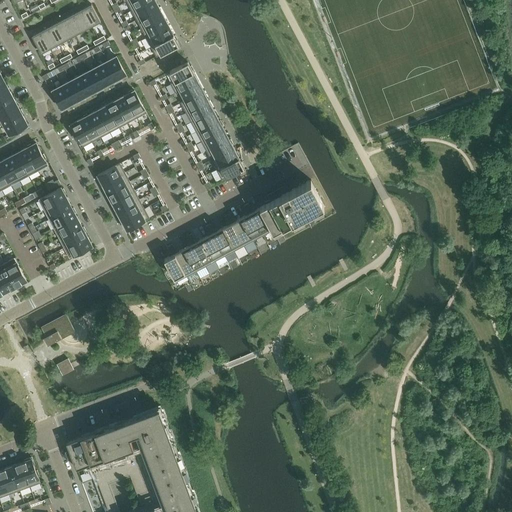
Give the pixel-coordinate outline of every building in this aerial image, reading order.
[(151,0),(129,0),(127,1),(132,10),(151,0)] [(159,7),(155,0),(151,0),(132,10),(137,19),(159,7)] [(92,4),(83,9),(92,26),(101,21),(92,4)] [(164,16),(159,7),(137,19),(141,28),(164,16)] [(83,9),(74,13),(83,30),(92,26),(83,9)] [(83,30),(74,13),(66,18),(75,34),(83,30)] [(169,25),(164,16),(141,28),(146,37),(169,25)] [(66,18),(58,22),(67,39),(75,34),(66,18)] [(67,39),(58,22),(49,26),(58,43),(67,39)] [(174,34),(169,25),(146,37),(151,46),(174,34)] [(49,26),(41,31),(50,48),(58,43),(49,26)] [(41,52),(50,48),(41,31),(32,36),(41,52)] [(174,36),(174,34),(151,46),(156,56),(179,44),(176,40),(178,39),(176,35),(174,36)] [(126,74),(116,56),(107,61),(117,79),(126,74)] [(107,61),(98,66),(108,84),(117,79),(107,61)] [(190,66),(188,61),(170,71),(175,81),(171,83),(193,71),(192,70),(194,69),(192,65),(190,66)] [(98,66),(89,71),(99,89),(108,84),(98,66)] [(80,75),(90,94),(91,93),(91,94),(95,92),(95,91),(99,89),(89,71),(80,75)] [(198,81),(193,71),(171,83),(176,93),(198,81)] [(80,75),(71,80),(81,98),(90,94),(80,75)] [(3,79),(0,80),(0,92),(8,88),(3,79)] [(71,80),(62,85),(72,103),(81,98),(71,80)] [(203,90),(198,81),(176,93),(176,94),(180,91),(185,100),(181,102),(181,103),(203,90)] [(56,96),(62,108),(72,103),(62,85),(53,90),(54,92),(53,93),(55,97),(56,96)] [(8,88),(0,92),(0,103),(13,97),(8,88)] [(147,113),(134,90),(133,91),(132,90),(128,92),(129,93),(125,95),(137,118),(147,113)] [(209,100),(203,90),(181,103),(186,112),(209,100)] [(137,118),(125,95),(116,100),(128,122),(137,118)] [(13,97),(0,103),(0,115),(18,106),(13,97)] [(128,122),(116,100),(107,105),(119,127),(128,122)] [(214,110),(209,100),(186,112),(191,122),(214,110)] [(119,127),(107,105),(98,109),(110,132),(119,127)] [(18,106),(0,115),(0,117),(4,125),(23,115),(22,114),(23,113),(21,109),(20,110),(18,106)] [(110,132),(98,109),(89,114),(101,137),(110,132)] [(219,119),(214,110),(191,122),(196,131),(219,119)] [(101,137),(89,114),(88,115),(87,114),(83,116),(84,117),(80,119),(92,142),(101,137)] [(23,115),(4,125),(9,134),(11,133),(12,134),(16,132),(16,131),(28,124),(23,115)] [(92,142),(80,119),(71,124),(77,136),(76,137),(78,141),(79,140),(83,147),(92,142)] [(220,121),(219,119),(196,131),(201,141),(224,129),(222,125),(223,124),(221,120),(220,121)] [(229,138),(224,129),(201,141),(206,150),(229,138)] [(230,140),(229,138),(206,150),(211,160),(234,148),(232,144),(233,143),(231,139),(230,140)] [(31,145),(31,144),(27,146),(28,147),(26,148),(38,171),(48,165),(45,159),(46,158),(44,154),(42,155),(36,143),(31,145)] [(26,148),(17,153),(29,175),(38,171),(26,148)] [(236,152),(234,148),(211,160),(216,169),(239,157),(238,156),(239,155),(237,151),(236,152)] [(17,153),(8,157),(20,180),(29,175),(17,153)] [(8,157),(0,161),(0,163),(11,185),(20,180),(8,157)] [(240,159),(239,157),(216,169),(222,179),(244,167),(242,163),(243,162),(241,158),(240,159)] [(0,163),(0,185),(2,190),(11,185),(0,163)] [(125,172),(120,163),(98,175),(98,176),(97,177),(99,181),(100,180),(103,184),(125,172)] [(107,193),(130,181),(125,172),(103,184),(107,193)] [(274,199),(260,207),(272,230),(273,232),(324,204),(311,180),(289,191),(288,191),(285,193),(283,188),(271,194),(274,199)] [(112,202),(135,190),(130,181),(107,193),(112,202)] [(61,187),(39,199),(44,209),(67,197),(64,193),(66,192),(63,189),(62,189),(61,187)] [(117,211),(140,199),(135,190),(112,202),(117,211)] [(67,197),(44,209),(49,219),(72,207),(67,197)] [(122,220),(144,208),(140,199),(117,211),(122,220)] [(72,207),(49,219),(54,228),(77,216),(75,212),(76,212),(74,208),(72,208),(72,207)] [(253,211),(250,213),(263,235),(272,230),(260,207),(253,211)] [(127,230),(149,218),(144,208),(122,220),(124,224),(123,225),(125,229),(126,228),(127,230)] [(248,214),(241,218),(253,240),(263,235),(250,213),(248,214)] [(77,216),(54,228),(59,238),(82,226),(77,216)] [(233,222),(231,223),(243,245),(253,240),(241,218),(233,222)] [(229,224),(222,228),(234,251),(243,245),(231,223),(229,224)] [(82,226),(59,238),(64,248),(87,235),(85,231),(86,231),(84,227),(83,227),(82,226)] [(214,232),(212,233),(224,256),(234,251),(222,228),(214,232)] [(210,234),(203,238),(215,261),(224,256),(212,233),(210,234)] [(87,235),(64,248),(69,257),(76,254),(77,255),(81,253),(80,252),(92,245),(87,235)] [(195,242),(193,243),(205,266),(215,261),(203,238),(195,242)] [(191,244),(184,248),(196,271),(205,266),(193,243),(191,244)] [(176,252),(174,253),(186,276),(196,271),(184,248),(176,252)] [(172,254),(164,259),(176,281),(186,276),(174,253),(172,254)] [(27,280),(14,258),(4,263),(17,286),(18,285),(19,286),(23,284),(22,283),(27,280)] [(17,286),(4,263),(0,265),(0,277),(7,291),(17,286)] [(71,323),(67,314),(44,326),(46,336),(44,337),(47,343),(60,335),(58,331),(71,323)] [(68,358),(58,364),(60,367),(63,374),(73,369),(70,363),(68,358)] [(124,420),(67,442),(76,468),(92,462),(134,446),(130,436),(139,432),(143,443),(166,505),(168,511),(158,511),(157,508),(145,511),(198,511),(159,407),(124,420)] [(25,461),(21,462),(30,486),(40,482),(38,476),(39,475),(37,470),(36,471),(34,465),(35,464),(32,457),(25,460),(25,461)] [(21,462),(11,466),(20,490),(30,486),(21,462)] [(11,466),(1,470),(10,494),(20,490),(11,466)] [(1,470),(0,470),(0,497),(10,494),(1,470)]
